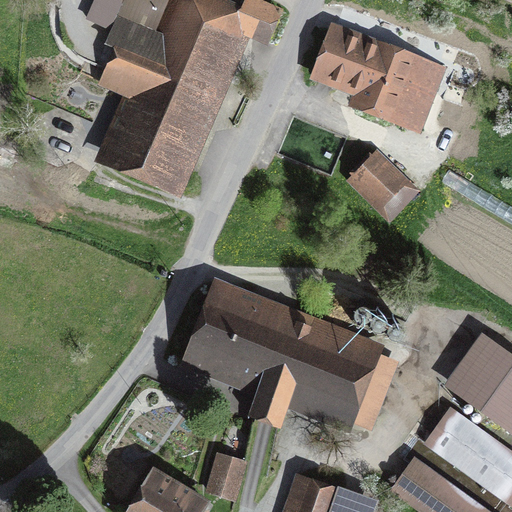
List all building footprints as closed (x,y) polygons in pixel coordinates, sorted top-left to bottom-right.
[(114,158),(170,183),(238,26),(264,38),(275,14),(246,2),(236,25),(181,1),(154,64),(121,50),(113,69),(115,70),(109,85),(140,98),(114,158)] [(358,103),(415,125),(436,72),(411,63),(412,62),(334,33),(318,78),(362,94),(358,103)] [(17,150),(0,144),(0,166),(11,170),(17,150)] [(361,179),(379,197),(394,182),(375,164),(361,179)] [(286,393),(366,424),(374,403),(376,404),(392,364),(218,295),(194,356),(265,384),(254,410),(280,420),(286,406),(282,405),(286,393)] [(511,356),(492,342),(456,392),(507,429),(511,421),(511,356)] [(428,446),(511,506),(511,455),(448,409),(440,421),(444,424),(428,446)] [(208,492),(235,500),(247,463),(220,454),(208,492)] [(394,497),(414,511),(481,511),(417,466),(394,497)] [(135,511),(193,511),(196,507),(154,481),(135,511)] [(287,511),(334,511),(340,496),(297,482),(287,511)]
